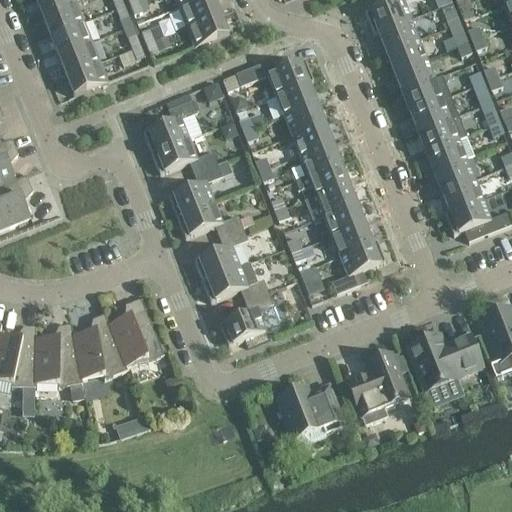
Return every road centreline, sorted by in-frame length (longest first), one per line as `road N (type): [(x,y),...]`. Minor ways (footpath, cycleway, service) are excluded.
road 1 (residential): [(438,297),(330,30),(266,13),(261,0)]
road 2 (residential): [(160,258),(123,165),(84,165),(51,149),(0,9)]
road 3 (residential): [(211,385),(438,297)]
road 4 (residential): [(160,258),(55,296),(0,289)]
road 5 (residential): [(211,385),(160,258)]
